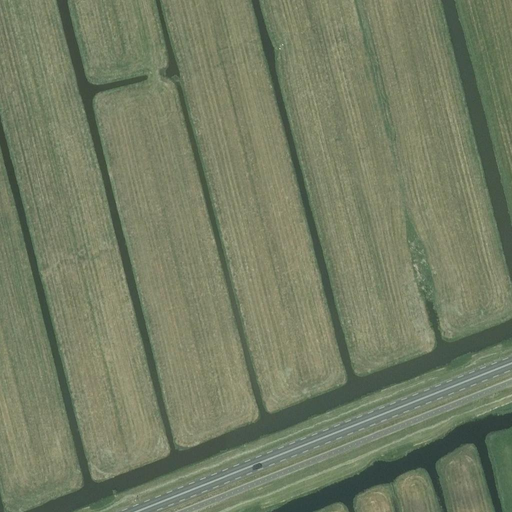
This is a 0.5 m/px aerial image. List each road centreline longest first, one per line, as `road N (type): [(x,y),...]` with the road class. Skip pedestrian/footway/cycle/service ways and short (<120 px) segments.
road 1 (primary): [(138,511),(379,416)]
road 2 (unclassified): [(185,511),(387,432)]
road 3 (primary): [(379,416),(511,363)]
road 4 (unclassified): [(387,432),(511,382)]
